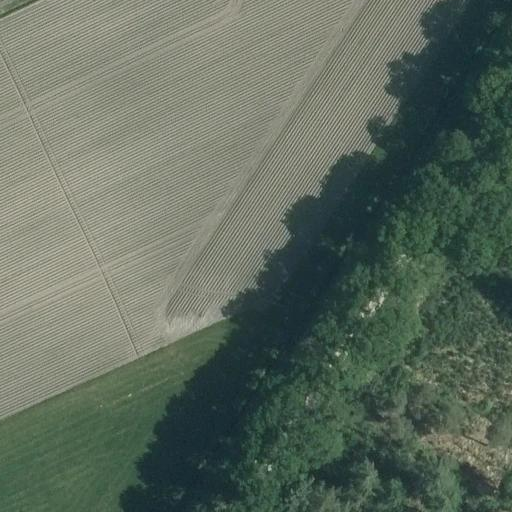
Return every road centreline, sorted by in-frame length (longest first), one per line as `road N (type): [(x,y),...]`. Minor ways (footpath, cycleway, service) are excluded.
road 1 (track): [(236,511),(439,204)]
road 2 (track): [(439,204),(511,94)]
